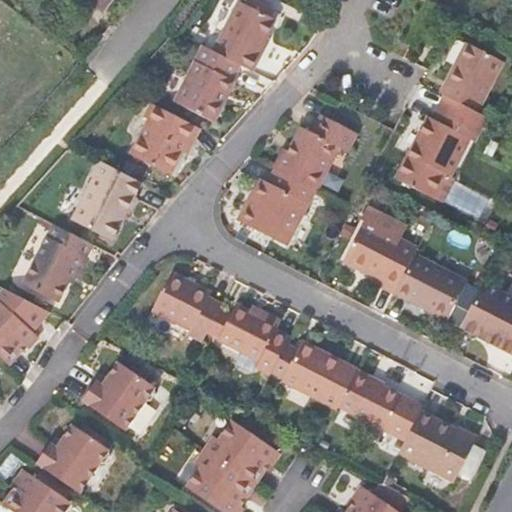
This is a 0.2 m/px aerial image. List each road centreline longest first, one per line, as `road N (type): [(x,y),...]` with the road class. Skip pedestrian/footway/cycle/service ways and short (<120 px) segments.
road 1 (residential): [(511,407),(168,221)]
road 2 (residential): [(0,435),(168,221)]
road 3 (residential): [(168,221),(313,62)]
road 4 (residential): [(313,62),(371,95),(418,8),(402,0)]
